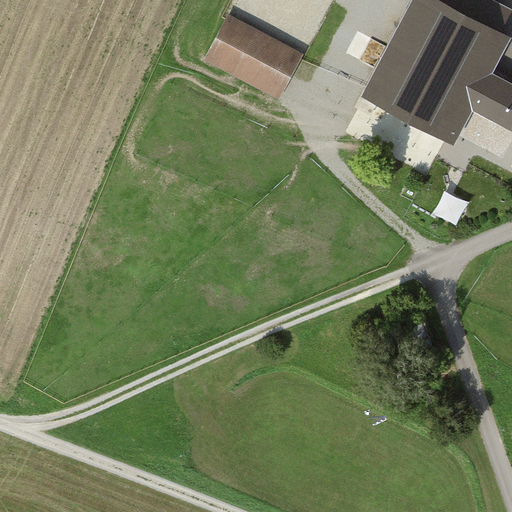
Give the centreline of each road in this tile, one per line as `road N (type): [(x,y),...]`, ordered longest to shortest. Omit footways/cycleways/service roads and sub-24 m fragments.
road 1 (track): [(10,427),(71,415),(434,263)]
road 2 (track): [(511,230),(434,263),(511,495)]
road 3 (track): [(231,511),(0,423)]
